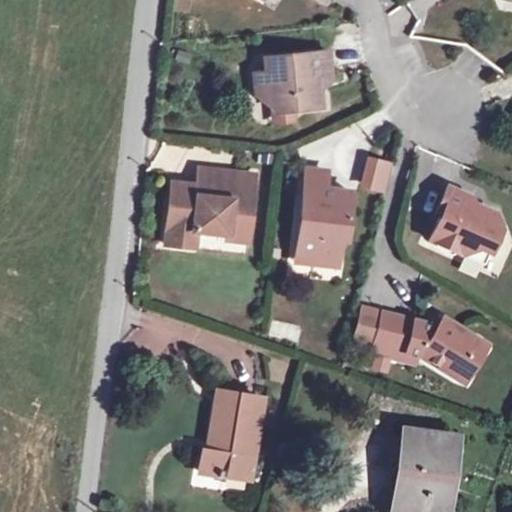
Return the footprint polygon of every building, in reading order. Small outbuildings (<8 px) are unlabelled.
[(330,80),(328,51),(263,58),(265,73),(253,74),(255,95),(269,106),(292,104),(293,110),(320,107),(318,81),(330,80)] [(293,110),(292,104),(269,106),(271,123),(294,121),(293,110)] [(390,163),(375,160),(368,191),(383,195),(390,163)] [(208,186),(207,196),(218,198),(221,171),(198,168),(196,185),(208,186)] [(305,169),(304,182),(323,184),(325,171),(305,169)] [(208,186),(196,185),(171,183),(165,244),(194,247),(196,231),(227,235),(228,229),(248,231),(254,174),(221,171),(218,198),(207,196),(208,186)] [(351,192),(323,188),(323,184),(304,182),(296,251),(311,253),(315,258),(314,263),(337,266),(342,225),(347,225),(351,192)] [(471,197),(447,186),(434,213),(440,215),(429,240),(461,254),(477,248),(488,253),(499,229),(493,213),(473,203),(471,197)] [(248,231),(228,229),(227,235),(227,240),(247,242),(248,231)] [(488,253),(477,248),(461,254),(483,264),(488,253)] [(295,261),(314,263),(315,258),(311,253),(296,251),(295,261)] [(479,342),(442,319),(440,322),(436,327),(428,325),(379,313),(371,344),(418,356),(456,379),(479,342)] [(428,325),(436,327),(440,322),(429,319),(428,325)] [(271,323),(270,340),(300,341),(300,324),(271,323)] [(416,366),(418,356),(371,344),(368,353),(416,366)] [(247,479),(260,398),(218,391),(209,449),(203,448),(199,471),(247,479)] [(445,511),(455,438),(402,430),(391,511),(445,511)]
